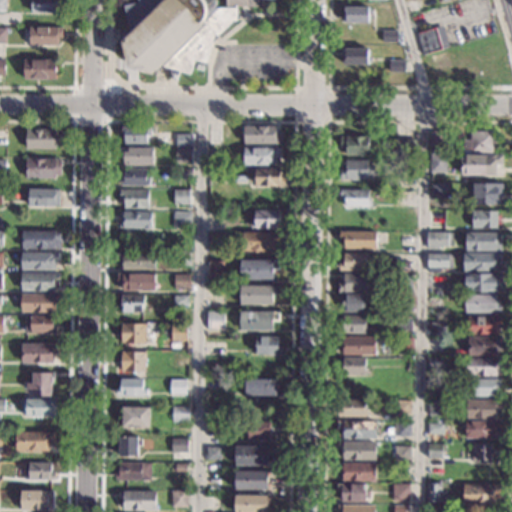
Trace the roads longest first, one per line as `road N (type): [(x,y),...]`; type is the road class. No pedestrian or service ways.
road 1 (residential): [(84,511),(89,0)]
road 2 (residential): [(309,511),(312,0)]
road 3 (residential): [(511,103),(0,101)]
